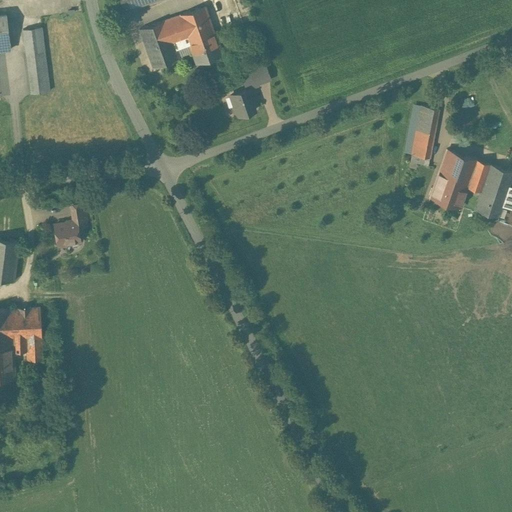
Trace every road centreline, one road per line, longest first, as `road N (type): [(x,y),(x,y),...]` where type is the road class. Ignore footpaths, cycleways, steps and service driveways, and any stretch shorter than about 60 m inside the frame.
road 1 (residential): [(335,511),(161,169)]
road 2 (unclassified): [(161,169),(511,39)]
road 3 (residential): [(161,169),(106,59),(90,0)]
road 4 (unclassified): [(0,184),(161,169)]
